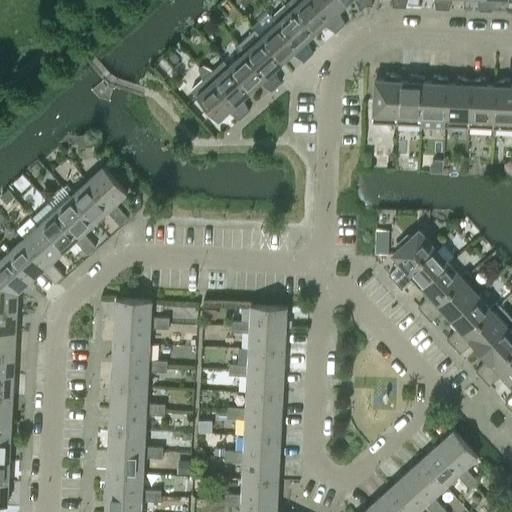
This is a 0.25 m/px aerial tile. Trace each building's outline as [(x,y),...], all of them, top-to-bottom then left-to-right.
[(335,32),(340,28),(315,0),(288,0),(287,1),(315,32),(324,24),(335,32)] [(315,0),(340,28),(345,23),(338,10),(347,3),(344,0),(315,0)] [(344,0),(347,3),(349,0),(356,0),(360,10),(365,5),(363,0),(344,0)] [(434,0),(435,8),(442,9),(442,0),(434,0)] [(442,0),(442,9),(449,9),(451,0),(442,0)] [(476,0),(479,10),(485,11),(485,0),(476,0)] [(485,0),(485,11),(492,11),(495,0),(485,0)] [(306,40),(315,32),(287,1),(274,13),(272,12),(270,14),(308,57),(313,52),(306,40)] [(303,61),(308,57),(270,14),(267,16),(272,26),(261,36),(283,61),(292,53),(303,61)] [(254,28),(238,43),(276,86),(281,81),(274,69),(283,61),(261,36),(254,28)] [(271,90),(276,86),(238,43),(235,45),(240,55),(229,65),(251,90),(260,82),(271,90)] [(208,70),(206,72),(244,115),(249,110),(242,98),(251,90),(229,65),(223,59),(210,71),(208,70)] [(372,121),(397,123),(399,79),(400,79),(400,76),(401,75),(391,71),(388,79),(374,78),(372,121)] [(239,119),(244,115),(206,72),(203,75),(204,77),(191,89),(218,119),(228,111),(239,119)] [(412,80),(400,79),(399,79),(397,123),(421,124),(423,80),(424,80),(424,77),(424,78),(425,76),(415,73),(412,80)] [(436,81),(424,80),(423,80),(421,124),(445,125),(447,82),(448,82),(448,78),(449,77),(439,74),(436,81)] [(460,82),(448,82),(447,82),(445,125),(469,126),(471,78),(463,75),(460,82)] [(480,76),(471,78),(469,126),(493,127),(495,84),(494,84),(482,83),(480,76)] [(494,81),(494,84),(495,84),(493,127),(511,128),(511,84),(506,85),(504,77),(494,79),(494,81)] [(91,133),(77,135),(78,145),(92,144),(91,133)] [(431,163),(431,170),(442,170),(442,160),(435,160),(431,163)] [(104,165),(87,180),(111,206),(115,202),(127,191),(104,165)] [(87,180),(71,195),(95,221),(106,210),(113,217),(121,209),(115,202),(111,206),(87,180)] [(95,221),(71,195),(64,187),(48,202),(55,209),(79,235),(83,232),(95,221)] [(89,239),(83,232),(79,235),(55,209),(39,224),(63,250),(75,239),(81,246),(89,239)] [(128,217),(121,209),(113,217),(119,224),(128,217)] [(51,261),(63,250),(39,224),(23,238),(46,265),(51,261)] [(395,281),(434,246),(432,243),(419,229),(410,237),(407,234),(399,242),(402,245),(393,253),(401,261),(389,273),(395,281)] [(49,275),(57,268),(51,261),(46,265),(23,238),(7,253),(31,279),(42,268),(49,275)] [(96,246),(89,239),(81,246),(87,253),(96,246)] [(440,240),(434,246),(437,249),(443,244),(440,240)] [(376,241),(375,252),(388,252),(388,242),(376,241)] [(415,277),(423,285),(448,262),(437,249),(434,246),(395,281),(402,288),(415,277)] [(0,259),(0,282),(18,291),(23,287),(23,286),(31,279),(7,253),(0,259)] [(418,305),(424,313),(463,278),(448,262),(423,285),(430,293),(418,305)] [(57,268),(49,275),(55,282),(63,275),(57,268)] [(463,278),(469,272),(467,270),(460,275),(463,278)] [(463,278),(466,281),(472,276),(469,272),(463,278)] [(444,309),(452,317),(477,294),(463,278),(424,313),(431,320),(444,309)] [(18,298),(18,291),(0,282),(0,308),(17,309),(17,298),(18,298)] [(447,337),(453,345),(492,310),(477,294),(452,317),(459,325),(447,337)] [(115,319),(169,322),(169,316),(150,315),(151,298),(116,297),(115,319)] [(492,310),(498,304),(495,302),(489,307),(492,310)] [(231,319),(231,325),(285,327),(286,305),(251,303),(250,320),(231,319)] [(474,341),(481,349),(511,320),(498,304),(492,310),(453,345),(460,352),(474,341)] [(0,329),(15,330),(17,309),(0,308),(0,329)] [(115,319),(114,341),(149,342),(150,327),(169,327),(169,322),(115,319)] [(511,320),(481,349),(488,357),(476,369),(482,377),(511,349),(511,320)] [(284,349),(285,327),(231,325),(231,330),(250,331),(249,347),(284,349)] [(0,351),(14,352),(15,330),(0,329),(0,351)] [(149,342),(114,341),(113,362),(167,365),(167,359),(148,358),(149,342)] [(283,371),(284,349),(249,347),(248,363),(229,362),(229,368),(283,371)] [(503,373),(510,381),(511,378),(511,349),(482,377),(489,384),(503,373)] [(0,372),(13,374),(14,352),(0,351),(0,372)] [(113,362),(112,384),(147,386),(148,370),(167,371),(167,365),(113,362)] [(282,392),(283,371),(229,368),(228,373),(248,374),(247,390),(282,392)] [(0,394),(12,395),(13,374),(0,372),(0,394)] [(147,386),(112,384),(111,405),(165,408),(165,403),(146,402),(147,386)] [(281,414),(282,392),(247,390),(246,406),(227,405),(227,411),(281,414)] [(0,416),(11,417),(12,395),(0,394),(0,416)] [(111,405),(110,427),(145,429),(146,413),(165,414),(165,408),(111,405)] [(280,435),(281,414),(227,411),(226,417),(245,418),(245,434),(280,435)] [(0,437),(10,438),(11,417),(0,416),(0,437)] [(145,429),(110,427),(108,449),(163,451),(163,446),(144,445),(145,429)] [(454,428),(437,444),(474,484),(478,480),(465,466),(478,455),(454,428)] [(279,457),(280,435),(245,434),(244,450),(225,449),(224,454),(279,457)] [(0,459),(9,460),(10,438),(0,437),(0,459)] [(437,444),(421,458),(445,484),(457,473),(470,488),(474,484),(437,444)] [(108,449),(107,470),(143,472),(143,456),(162,457),(163,451),(108,449)] [(278,478),(279,457),(224,454),(224,460),(243,461),(242,477),(278,478)] [(445,484),(421,458),(405,473),(440,511),(442,511),(446,509),(433,495),(445,484)] [(0,481),(8,481),(9,460),(0,459),(0,481)] [(179,460),(179,472),(190,472),(191,460),(179,460)] [(143,472),(107,470),(106,492),(161,494),(161,489),(142,488),(143,472)] [(440,511),(405,473),(389,487),(411,511),(414,511),(425,502),(433,511),(440,511)] [(277,500),(278,478),(242,477),(242,493),(223,492),(222,497),(277,500)] [(0,503),(7,504),(8,481),(0,481),(0,503)] [(411,511),(389,487),(373,502),(382,511),(411,511)] [(106,492),(105,511),(140,511),(141,499),(160,500),(161,494),(106,492)] [(273,511),(276,510),(277,500),(222,497),(222,503),(241,504),(240,511),(273,511)] [(382,511),(373,502),(361,511),(382,511)]
